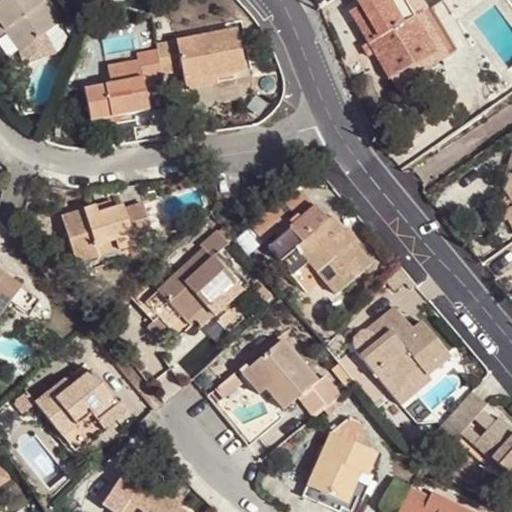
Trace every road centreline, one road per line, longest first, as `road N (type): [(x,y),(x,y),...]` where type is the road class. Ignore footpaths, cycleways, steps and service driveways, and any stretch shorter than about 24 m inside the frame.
road 1 (residential): [(333,121),(206,155),(82,169),(15,154),(0,132)]
road 2 (residential): [(333,121),(511,357)]
road 3 (residential): [(274,0),(333,121)]
